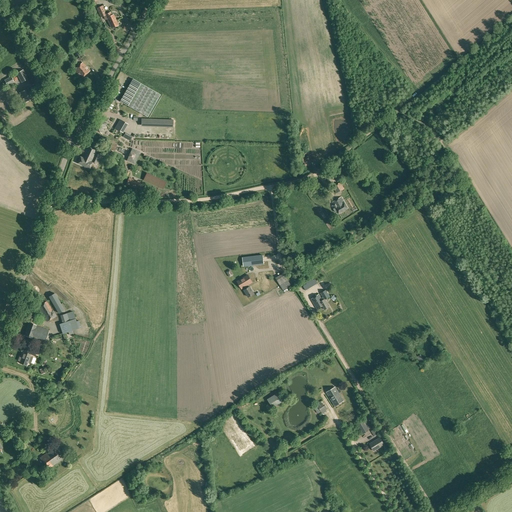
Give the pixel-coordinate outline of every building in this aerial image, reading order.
[(106,14),(102,6),(96,8),(100,17),(104,16),(106,19),(107,19),(109,24),(110,24),(111,28),(118,25),(116,21),(113,14),(112,15),(110,12),(106,14)] [(77,59),(82,57),(76,46),(72,48),(74,52),(77,59)] [(81,78),(90,71),(83,62),(74,69),(81,78)] [(21,83),(28,79),(23,69),(16,73),(21,83)] [(7,86),(14,82),(11,76),(4,80),(7,86)] [(160,95),(133,79),(120,101),(147,117),(160,95)] [(31,95),(28,89),(20,93),(23,99),(25,102),(33,98),(32,95),(31,95)] [(102,133),(107,124),(99,119),(94,128),(102,133)] [(122,132),(127,123),(120,119),(115,128),(122,132)] [(102,152),(97,150),(87,145),(82,157),(80,157),(77,163),(90,169),(93,163),(96,164),(102,152)] [(135,164),(140,152),(132,148),(126,161),(135,164)] [(147,174),(144,180),(163,189),(166,183),(147,174)] [(344,203),(340,197),(332,202),(334,205),(332,206),(335,212),(337,211),(338,214),(348,208),(344,202),(344,203)] [(263,255),(242,258),(243,267),(264,264),(263,255)] [(283,290),(291,285),(283,273),(275,278),(283,290)] [(252,282),(248,275),(245,277),(244,276),(239,279),(239,280),(236,281),(241,289),(244,288),(245,290),(244,290),(248,297),(254,294),(250,287),(249,287),(247,285),(252,282)] [(317,284),(313,277),(306,281),(308,283),(303,286),(305,291),(317,284)] [(325,300),(330,297),(326,290),(320,293),(323,297),(321,299),(319,294),(311,299),(317,309),(322,306),(324,310),(329,307),(325,300)] [(58,314),(65,310),(55,293),(49,297),(58,314)] [(52,311),(47,301),(38,306),(47,322),(56,316),(53,310),(52,311)] [(63,334),(72,331),(72,330),(78,328),(73,311),(60,315),(63,323),(59,324),(63,334)] [(45,342),(49,330),(36,326),(36,325),(29,323),(25,336),(32,338),(32,337),(45,342)] [(24,350),(22,357),(19,356),(18,360),(20,360),(19,363),(27,366),(28,363),(31,363),(33,357),(30,356),(31,353),(24,350)] [(334,386),(328,390),(330,394),(329,395),(334,405),(342,400),(334,386)] [(272,408),(285,400),(279,391),(267,399),(272,408)] [(321,401),(316,404),(322,414),(327,411),(321,401)] [(371,428),(366,420),(363,422),(363,421),(357,424),(363,434),(369,430),(368,430),(371,428)] [(374,436),(379,433),(376,428),(371,431),(374,436)] [(374,451),(384,445),(380,438),(369,444),(374,451)] [(63,458),(55,447),(47,453),(46,453),(40,458),(48,469),(63,458)]
